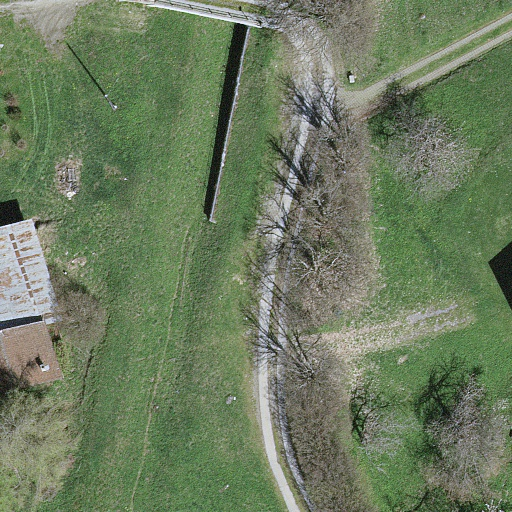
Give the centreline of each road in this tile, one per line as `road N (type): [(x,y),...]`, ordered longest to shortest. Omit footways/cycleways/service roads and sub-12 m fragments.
road 1 (track): [(261,26),(329,65),(288,200),(264,346),(285,511)]
road 2 (track): [(316,107),(381,97),(511,24)]
